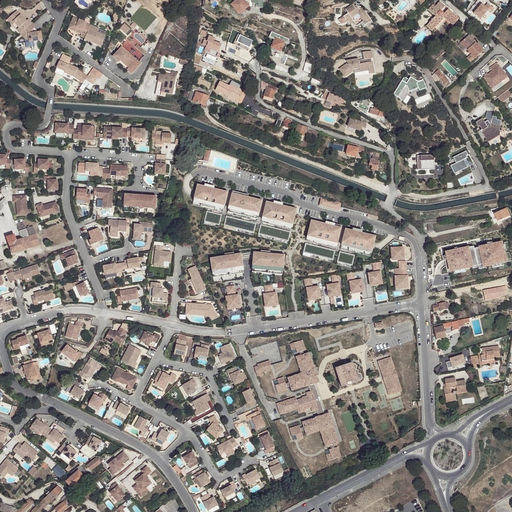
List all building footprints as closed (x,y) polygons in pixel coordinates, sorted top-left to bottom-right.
[(236,0),(230,6),(233,10),(235,9),(239,13),(244,9),(245,10),(248,6),(248,0),(236,0)] [(427,26),(433,31),(445,19),(447,20),(452,24),(454,22),(456,23),(460,20),(449,10),(444,14),(443,13),(441,12),(446,7),(441,2),(436,7),(434,5),(429,10),(436,17),(427,26)] [(478,9),(474,14),(480,19),(488,10),(491,12),(494,9),(488,4),(485,7),(482,4),(479,8),(480,8),(478,10),(478,9)] [(356,8),(355,6),(352,8),(351,6),(344,11),(347,15),(342,18),(348,26),(352,23),(355,27),(361,24),(363,27),(365,26),(366,27),(371,24),(362,11),(360,9),(359,8),(356,8)] [(20,35),(31,24),(28,20),(26,22),(23,18),(22,19),(19,16),(17,18),(13,15),(9,18),(14,24),(18,29),(16,31),(20,35)] [(73,17),(69,26),(76,29),(76,27),(78,27),(76,32),(81,34),(80,36),(85,38),(85,37),(89,28),(90,25),(86,23),(86,22),(73,17)] [(445,19),(433,31),(435,33),(447,20),(445,19)] [(32,24),(31,24),(20,35),(24,40),(29,42),(30,44),(42,42),(41,33),(39,33),(31,34),(30,33),(34,29),(36,28),(32,24)] [(80,36),(81,34),(76,32),(78,27),(76,27),(76,29),(69,26),(67,31),(69,33),(70,35),(72,36),(73,36),(76,37),(77,37),(78,37),(80,36)] [(106,35),(89,28),(85,37),(94,40),(93,43),(97,45),(101,46),(106,35)] [(287,44),(289,40),(289,39),(271,32),(269,37),(274,40),(270,47),(271,48),(270,51),(275,53),(276,50),(280,52),(284,43),(287,44)] [(207,44),(219,49),(222,43),(214,40),(215,36),(209,34),(207,39),(204,37),(202,42),(207,44)] [(469,36),(461,44),(472,55),(475,59),(483,52),(476,43),(475,44),(474,43),(474,42),(469,36)] [(129,37),(127,39),(144,55),(146,52),(129,37)] [(113,56),(119,62),(121,61),(125,64),(126,62),(130,66),(136,60),(122,47),(113,56)] [(373,51),(364,52),(365,60),(360,61),(360,59),(347,61),(349,63),(340,69),(345,77),(353,72),(355,71),(355,73),(369,71),(370,75),(375,74),(374,62),(372,63),(371,63),(371,59),(372,59),(374,59),(373,51)] [(69,66),(69,64),(72,58),(63,54),(57,68),(61,70),(63,66),(65,67),(63,71),(62,72),(74,77),(83,83),(85,80),(87,76),(78,69),(71,66),(69,66)] [(508,61),(504,56),(497,56),(498,58),(504,64),(508,61)] [(121,61),(119,62),(127,69),(130,66),(126,62),(125,64),(121,61)] [(305,70),(313,72),(315,64),(308,61),(305,70)] [(495,71),(487,78),(495,88),(507,79),(506,77),(509,75),(502,66),(500,63),(493,68),(495,71)] [(87,76),(85,80),(92,85),(97,78),(99,79),(103,74),(93,68),(87,76)] [(440,71),(436,74),(441,80),(446,85),(450,82),(440,71)] [(159,74),(156,91),(166,93),(172,94),(175,77),(164,75),(159,74)] [(418,82),(411,77),(409,80),(405,77),(394,94),(404,101),(405,99),(404,98),(408,94),(409,94),(410,92),(419,89),(420,91),(427,89),(424,80),(418,82)] [(90,89),(92,85),(85,80),(83,83),(79,89),(83,92),(86,87),(88,89),(90,89)] [(262,80),(261,89),(267,91),(268,87),(270,88),(271,86),(271,84),(262,80)] [(228,93),(231,87),(222,82),(217,91),(230,97),(231,95),(228,93)] [(232,85),(231,87),(228,93),(231,95),(238,98),(242,90),(241,89),(232,85)] [(268,87),(267,91),(265,97),(273,100),(277,89),(279,90),(279,89),(271,86),(270,88),(268,87)] [(511,95),(508,90),(498,98),(502,103),(511,95)] [(206,106),(210,97),(197,92),(194,101),(202,104),(206,106)] [(288,96),(287,99),(295,102),(297,96),(289,93),(288,96)] [(238,98),(231,95),(230,97),(229,98),(240,104),(242,100),(238,98)] [(341,99),(329,95),(326,101),(335,104),(335,103),(340,104),(341,103),(343,104),(344,101),(341,99)] [(383,120),(386,111),(377,108),(376,111),(372,110),(371,115),(383,120)] [(484,120),(477,124),(479,126),(480,126),(482,126),(484,129),(483,130),(481,131),(486,140),(495,135),(496,131),(500,132),(500,131),(503,122),(498,121),(499,119),(494,117),(495,115),(488,113),(486,118),(489,122),(486,124),(484,120)] [(367,120),(351,115),(347,126),(359,130),(361,127),(365,128),(367,120)] [(289,129),(293,122),(286,119),(283,126),(289,129)] [(68,134),(74,134),(74,131),(74,125),(69,125),(56,124),(55,133),(68,134)] [(299,125),(295,135),(302,138),(307,128),(299,125)] [(78,131),(74,131),(74,134),(73,139),(83,140),(83,137),(92,138),(92,135),(95,135),(95,127),(83,126),(83,128),(78,127),(78,131)] [(128,129),(105,128),(105,135),(113,136),(113,138),(118,138),(122,138),(127,138),(127,137),(128,129)] [(145,130),(128,129),(127,137),(132,138),(145,139),(145,130)] [(495,135),(486,140),(489,143),(499,137),(501,138),(503,132),(500,131),(500,132),(496,131),(495,135)] [(153,134),(153,143),(156,143),(156,145),(162,145),(162,143),(165,144),(172,144),(172,135),(163,134),(163,136),(157,135),(157,134),(153,134)] [(349,143),(346,154),(356,157),(358,151),(363,153),(365,147),(359,146),(349,143)] [(433,151),(416,152),(417,170),(434,169),(433,151)] [(466,151),(453,157),(456,163),(450,166),(453,171),(456,169),(457,171),(466,167),(465,164),(468,163),(469,165),(473,163),(469,154),(468,155),(466,151)] [(6,155),(0,154),(0,164),(5,164),(5,168),(9,168),(9,159),(6,159),(6,155)] [(371,169),(377,171),(379,161),(378,161),(372,160),(371,159),(369,165),(372,166),(371,169)] [(25,160),(15,161),(16,171),(26,170),(26,174),(30,173),(29,164),(26,164),(25,160)] [(49,161),(39,160),(39,164),(35,164),(34,173),(38,173),(38,170),(49,170),(49,161)] [(166,161),(157,160),(157,164),(156,164),(156,175),(166,175),(167,165),(166,165),(166,161)] [(103,170),(103,168),(99,167),(99,164),(87,163),(86,172),(98,173),(98,176),(102,177),(103,170)] [(456,169),(453,171),(454,174),(474,164),(473,163),(469,165),(468,163),(465,164),(466,167),(457,171),(456,169)] [(111,170),(110,176),(121,176),(128,177),(128,167),(119,166),(119,167),(117,167),(117,166),(111,165),(111,170)] [(54,177),(44,177),(44,181),(48,181),(48,191),(58,191),(58,181),(54,181),(54,177)] [(197,185),(192,205),(222,212),(227,192),(221,191),(216,190),(214,189),(204,186),(197,185)] [(87,190),(77,189),(76,200),(81,201),(86,201),(86,203),(90,203),(90,195),(87,195),(87,190)] [(113,190),(95,189),(94,196),(98,196),(98,198),(103,198),(103,208),(112,209),(113,190)] [(232,193),(227,213),(257,221),(262,201),(255,199),(250,198),(248,197),(232,193)] [(25,195),(12,196),(13,202),(15,202),(16,215),(27,215),(26,205),(25,195)] [(141,196),(125,195),(124,212),(140,213),(141,196)] [(157,197),(141,196),(140,213),(155,215),(157,197)] [(321,197),(319,205),(339,210),(341,202),(321,197)] [(37,205),(40,218),(59,212),(56,202),(43,206),(42,204),(37,205)] [(266,202),(261,222),(291,229),(296,209),(290,208),(285,206),(282,206),(273,203),(266,202)] [(507,209),(495,214),(498,222),(510,217),(507,209)] [(219,225),(222,215),(207,211),(204,221),(219,225)] [(254,232),(256,223),(226,216),(224,225),(254,232)] [(128,222),(109,220),(109,226),(111,226),(110,234),(112,234),(118,234),(118,231),(121,232),(127,232),(128,222)] [(311,220),(306,241),(336,248),(341,228),(325,224),(322,223),(317,222),(311,220)] [(19,232),(26,229),(24,223),(16,225),(19,232)] [(135,225),(134,240),(140,241),(141,232),(142,231),(154,232),(154,225),(140,224),(140,225),(135,225)] [(291,232),(260,224),(258,233),(288,241),(291,232)] [(22,240),(26,250),(40,247),(33,227),(29,228),(29,227),(26,227),(27,229),(26,229),(19,232),(21,238),(23,239),(23,240),(22,240)] [(98,228),(89,232),(92,240),(89,241),(91,245),(103,241),(98,228)] [(345,229),(340,249),(370,256),(375,236),(369,235),(364,233),(362,233),(352,230),(345,229)] [(142,231),(141,232),(140,241),(141,241),(142,234),(143,233),(154,233),(154,232),(142,231)] [(12,254),(26,250),(22,240),(15,242),(13,234),(6,237),(12,254)] [(335,250),(305,243),(303,252),(333,259),(335,250)] [(457,251),(448,253),(448,255),(449,261),(452,272),(455,271),(466,269),(472,268),(471,266),(479,264),(479,266),(487,265),(488,267),(493,266),(504,264),(507,263),(505,251),(504,246),(503,244),(495,245),(489,247),(476,249),(475,247),(462,250),(457,251)] [(163,246),(156,246),(153,266),(161,266),(161,261),(164,261),(170,262),(171,253),(164,252),(163,254),(162,254),(162,252),(163,246)] [(403,248),(392,248),(392,254),(394,254),(398,257),(399,260),(404,259),(403,248)] [(74,251),(58,257),(60,261),(66,259),(69,267),(78,264),(75,255),(76,255),(74,251)] [(355,255),(340,251),(337,261),(352,265),(355,255)] [(253,252),(252,269),(283,272),(284,255),(277,254),(273,254),(270,254),(260,253),(253,252)] [(210,258),(214,282),(245,277),(241,254),(234,255),(224,256),(221,257),(217,257),(210,258)] [(126,263),(121,264),(123,270),(141,267),(140,263),(143,262),(142,258),(127,260),(128,263),(126,263)] [(380,262),(373,264),(374,271),(381,270),(380,262)] [(123,270),(121,264),(116,265),(116,264),(104,267),(105,275),(117,273),(117,274),(123,273),(123,270)] [(12,273),(14,280),(21,278),(22,280),(23,279),(30,277),(38,275),(35,266),(12,273)] [(196,266),(188,269),(192,279),(191,279),(195,287),(196,287),(197,288),(195,289),(198,294),(206,290),(196,266)] [(399,269),(396,269),(396,277),(395,277),(396,285),(403,284),(403,288),(408,288),(407,269),(399,269)] [(354,272),(347,273),(348,280),(355,279),(354,272)] [(380,272),(369,274),(370,285),(376,285),(376,282),(379,278),(381,277),(380,272)] [(339,274),(332,275),(333,283),(340,282),(339,274)] [(304,279),(306,287),(313,286),(312,278),(304,279)] [(362,280),(350,282),(351,290),(358,289),(359,292),(364,292),(362,280)] [(79,281),(72,284),(73,288),(77,286),(81,297),(89,294),(85,283),(80,285),(79,281)] [(151,283),(150,288),(153,288),(152,298),(162,298),(161,301),(167,302),(167,294),(162,293),(163,289),(160,289),(161,284),(151,283)] [(272,284),(265,285),(266,293),(274,291),(272,284)] [(339,284),(326,286),(328,297),(335,296),(334,294),(338,289),(340,289),(339,284)] [(234,286),(227,287),(228,295),(236,294),(234,286)] [(319,287),(308,288),(308,294),(311,294),(315,297),(316,299),(321,298),(319,287)] [(41,292),(41,291),(41,290),(33,292),(34,295),(30,296),(33,305),(37,303),(36,301),(43,299),(44,301),(53,298),(50,289),(44,291),(41,292)] [(124,291),(120,292),(121,297),(117,297),(118,305),(122,304),(122,302),(139,299),(137,289),(127,290),(127,291),(125,292),(124,291)] [(276,293),(264,295),(265,301),(267,300),(272,304),(272,306),(278,305),(276,293)] [(238,295),(226,297),(227,303),(230,302),(234,306),(235,308),(240,307),(238,295)] [(0,307),(0,308),(1,309),(2,312),(12,309),(10,301),(4,303),(3,299),(0,300),(0,307)] [(447,309),(445,303),(432,306),(433,312),(447,309)] [(186,314),(191,314),(191,313),(206,314),(209,320),(217,316),(212,305),(191,304),(191,307),(186,307),(186,314)] [(186,314),(204,316),(207,321),(209,320),(206,314),(191,313),(191,314),(186,314)] [(460,320),(451,322),(452,326),(453,330),(459,329),(458,327),(465,326),(465,323),(464,319),(460,320)] [(74,325),(68,324),(65,337),(76,340),(79,331),(80,327),(82,328),(83,324),(78,322),(75,322),(74,325)] [(444,324),(433,326),(437,339),(447,337),(445,328),(444,324)] [(110,330),(104,340),(112,344),(113,341),(121,345),(126,335),(125,335),(127,332),(120,328),(118,333),(117,334),(115,333),(110,330)] [(41,345),(45,344),(45,343),(51,341),(53,340),(50,330),(43,332),(40,333),(37,334),(41,345)] [(159,336),(155,334),(153,336),(145,332),(140,341),(149,345),(151,340),(156,343),(159,336)] [(29,354),(26,345),(29,345),(26,336),(17,339),(17,340),(11,341),(14,350),(20,348),(23,356),(29,354)] [(178,340),(177,339),(174,353),(185,356),(187,347),(185,347),(183,346),(183,345),(185,345),(186,341),(185,341),(178,340)] [(303,341),(290,345),(292,352),(296,350),(297,354),(300,353),(301,357),(296,358),(301,374),(300,375),(301,375),(288,379),(289,384),(286,385),(284,379),(277,381),(279,386),(275,387),(278,395),(288,392),(287,389),(290,388),(292,393),(305,388),(309,387),(311,393),(306,395),(307,397),(302,399),(302,400),(297,402),(296,399),(277,406),(278,410),(279,409),(280,412),(279,412),(281,416),(297,411),(299,415),(305,413),(305,411),(311,409),(313,414),(318,412),(320,418),(316,419),(302,424),(304,429),(301,430),(300,427),(290,431),(292,438),(296,437),(298,442),(304,440),(302,434),(305,432),(307,437),(320,433),(321,433),(326,449),(331,447),(332,451),(329,452),(330,455),(327,457),(329,463),(341,459),(338,449),(335,450),(334,446),(339,445),(333,428),(334,428),(329,414),(324,416),(322,410),(322,409),(320,404),(320,403),(318,398),(318,397),(317,392),(316,391),(314,385),(319,383),(315,370),(309,354),(304,356),(303,352),(306,351),(303,341)] [(202,344),(201,347),(196,346),(196,350),(195,355),(198,356),(207,358),(209,346),(202,344)] [(220,356),(219,357),(222,364),(236,358),(230,344),(222,347),(225,353),(226,352),(227,353),(220,356)] [(129,345),(121,361),(131,366),(133,362),(135,363),(141,351),(129,345)] [(76,353),(66,346),(60,353),(71,361),(72,359),(75,361),(81,354),(77,351),(76,353)] [(488,360),(495,359),(494,357),(500,356),(499,346),(482,348),(482,353),(484,353),(484,355),(481,355),(482,364),(488,363),(488,360)] [(453,367),(466,363),(463,355),(451,359),(451,361),(453,367)] [(396,369),(392,357),(379,361),(383,373),(382,373),(383,376),(385,375),(386,379),(384,380),(385,383),(386,383),(390,395),(402,391),(399,379),(396,369)] [(80,371),(78,375),(85,379),(87,376),(91,377),(95,369),(98,364),(90,359),(87,364),(86,363),(81,372),(80,371)] [(257,365),(258,366),(260,372),(256,373),(257,376),(263,374),(262,371),(272,368),(270,361),(257,365)] [(335,368),(341,387),(347,385),(346,383),(352,381),(352,383),(358,382),(358,381),(361,380),(362,378),(361,374),(359,373),(358,373),(357,370),(356,369),(356,367),(355,364),(354,363),(352,364),(352,362),(349,363),(344,365),(335,368)] [(37,376),(34,367),(33,363),(32,363),(24,366),(23,366),(27,379),(32,377),(37,376)] [(235,367),(226,371),(229,376),(230,375),(233,381),(235,385),(245,380),(244,376),(242,377),(240,373),(242,373),(241,370),(237,372),(235,367)] [(137,379),(117,368),(111,380),(116,382),(117,381),(124,385),(124,384),(128,386),(126,389),(130,391),(137,379)] [(159,371),(154,381),(155,382),(165,387),(168,381),(172,383),(174,381),(176,376),(171,373),(170,376),(167,375),(165,374),(159,371)] [(455,382),(455,378),(445,380),(445,384),(446,388),(444,388),(446,401),(456,399),(455,395),(455,392),(451,393),(450,387),(451,387),(452,388),(456,387),(457,392),(466,390),(465,381),(455,382)] [(182,386),(188,396),(196,391),(194,387),(197,385),(193,379),(190,381),(190,382),(182,386)] [(80,384),(72,380),(69,385),(73,388),(70,394),(79,399),(84,392),(78,388),(80,384)] [(165,387),(155,382),(154,384),(164,390),(165,387)] [(249,389),(242,393),(247,403),(246,403),(248,408),(256,404),(249,389)] [(98,397),(94,395),(89,403),(99,409),(102,405),(100,404),(102,400),(104,401),(105,401),(107,396),(102,393),(102,394),(100,394),(98,397)] [(207,394),(192,402),(195,406),(199,414),(210,409),(206,402),(210,400),(207,394)] [(117,402),(113,408),(116,410),(126,416),(130,409),(117,402)] [(258,411),(247,416),(249,420),(253,419),(257,429),(265,425),(259,412),(259,411),(258,411)] [(207,430),(217,439),(223,431),(217,426),(219,424),(215,415),(209,419),(211,423),(212,425),(210,427),(207,430)] [(140,417),(134,428),(141,432),(140,435),(144,437),(148,430),(144,428),(147,421),(140,417)] [(253,419),(249,420),(254,430),(257,429),(253,419)] [(37,420),(32,426),(40,433),(43,436),(49,428),(46,426),(45,427),(42,424),(37,420)] [(40,433),(32,426),(30,428),(38,435),(40,433)] [(9,430),(0,427),(0,428),(0,442),(2,443),(4,437),(6,438),(9,430)] [(49,428),(43,436),(47,439),(50,436),(56,441),(59,444),(64,438),(58,434),(55,431),(54,430),(53,432),(49,428)] [(155,432),(151,439),(155,442),(157,439),(164,443),(169,434),(165,431),(163,430),(162,429),(159,435),(155,432)] [(269,434),(261,438),(266,450),(264,450),(266,454),(268,453),(274,451),(272,446),(274,445),(269,434)] [(50,436),(47,439),(53,444),(56,441),(50,436)] [(233,438),(216,447),(220,455),(225,452),(228,450),(231,455),(235,453),(232,448),(231,447),(233,446),(234,447),(238,445),(233,438)] [(94,439),(90,448),(102,453),(106,444),(98,440),(98,441),(94,439)] [(13,450),(16,452),(17,451),(23,457),(25,455),(31,460),(37,453),(31,448),(30,449),(29,448),(30,447),(24,442),(21,446),(18,443),(13,450)] [(64,445),(56,454),(60,457),(61,456),(63,453),(71,460),(77,453),(69,446),(67,448),(64,445)] [(199,463),(190,450),(187,452),(188,454),(183,458),(190,469),(199,463)] [(63,453),(61,456),(69,463),(71,460),(63,453)] [(124,453),(108,466),(111,469),(116,475),(123,468),(121,466),(123,464),(124,464),(129,459),(124,453)] [(277,457),(269,461),(270,465),(273,464),(274,466),(271,467),(269,468),(273,476),(283,472),(277,457)] [(16,468),(5,458),(2,462),(3,463),(1,465),(0,464),(0,474),(2,476),(6,471),(8,470),(12,473),(16,468)] [(97,459),(87,466),(91,471),(101,464),(97,459)] [(57,466),(53,471),(60,478),(65,473),(57,466)] [(72,489),(85,478),(82,474),(84,472),(79,466),(71,473),(73,475),(66,482),(72,489)] [(138,480),(136,482),(138,485),(134,488),(140,495),(155,482),(149,475),(152,472),(148,467),(142,471),(145,474),(142,476),(138,480)] [(201,470),(194,475),(195,478),(196,479),(197,478),(202,487),(210,482),(204,473),(203,474),(201,470)] [(260,478),(256,470),(250,473),(246,475),(246,474),(242,476),(247,485),(260,478)] [(161,482),(152,472),(149,475),(155,482),(140,495),(139,495),(142,498),(161,482)] [(196,479),(195,478),(193,480),(195,484),(197,483),(200,488),(202,487),(197,478),(196,479)] [(227,488),(221,491),(225,498),(235,492),(233,490),(237,488),(233,481),(230,483),(231,486),(227,488)] [(114,491),(111,493),(119,503),(126,496),(119,487),(120,486),(117,483),(111,488),(114,491)] [(49,504),(61,491),(57,487),(31,511),(39,511),(49,503),(49,504)] [(209,493),(201,497),(208,510),(218,505),(214,497),(211,498),(209,500),(208,499),(211,497),(209,493)] [(24,511),(33,503),(29,499),(16,511),(24,511)] [(64,502),(55,509),(56,511),(63,511),(68,507),(64,502)] [(14,511),(16,508),(3,503),(0,510),(4,511),(14,511)]
